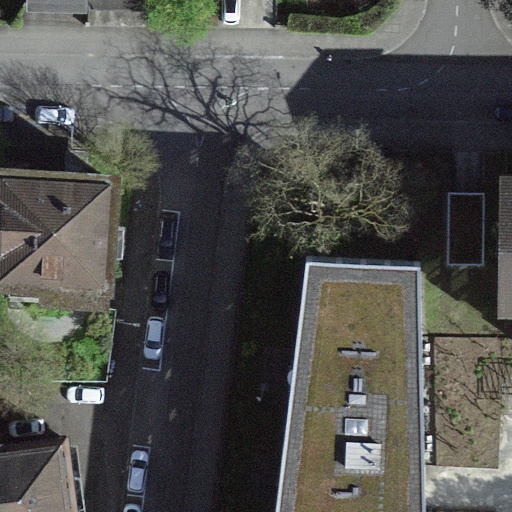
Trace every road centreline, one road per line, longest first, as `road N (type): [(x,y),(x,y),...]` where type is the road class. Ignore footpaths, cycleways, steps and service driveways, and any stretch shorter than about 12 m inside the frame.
road 1 (residential): [(204,87),(144,511)]
road 2 (residential): [(204,87),(455,91)]
road 3 (residential): [(0,85),(204,87)]
